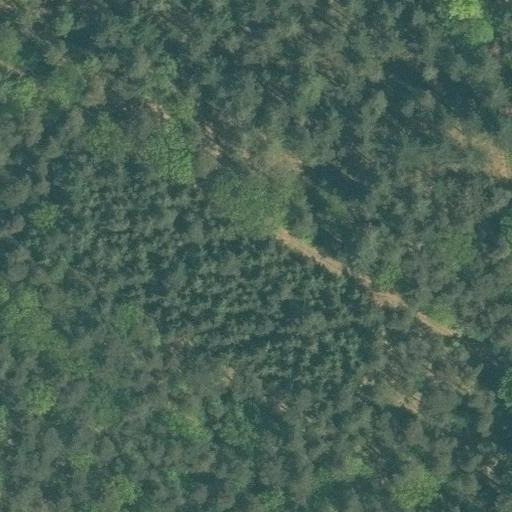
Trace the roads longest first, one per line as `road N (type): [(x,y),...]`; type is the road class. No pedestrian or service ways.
road 1 (track): [(511,368),(0,61)]
road 2 (track): [(511,132),(479,0)]
